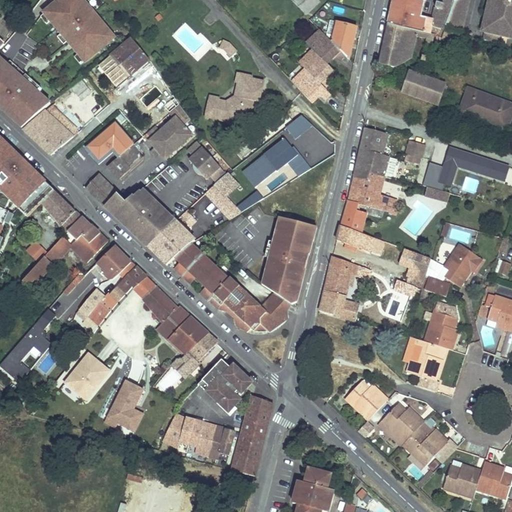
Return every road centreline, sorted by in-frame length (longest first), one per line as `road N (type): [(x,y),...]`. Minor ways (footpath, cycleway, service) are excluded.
road 1 (tertiary): [(285,397),(379,0)]
road 2 (tertiary): [(0,127),(285,397)]
road 3 (unknown): [(344,145),(209,0)]
road 4 (tertiary): [(285,397),(416,511)]
road 5 (unknown): [(62,186),(150,84)]
road 6 (residential): [(511,387),(498,373),(471,375),(454,397),(458,420),(477,435)]
